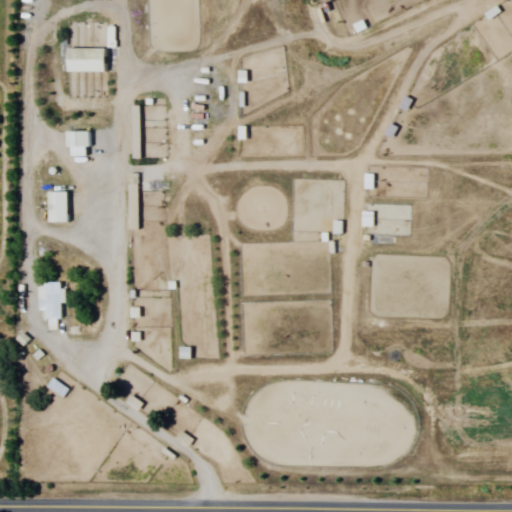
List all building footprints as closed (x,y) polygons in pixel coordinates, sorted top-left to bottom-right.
[(104,47),(63,48),(63,71),(103,70),(103,55),(106,55),(106,47),(114,47),(114,26),(104,26),(104,47)] [(130,157),(158,157),(157,105),(129,106),(130,157)] [(83,155),(83,146),(90,146),(89,130),(62,131),(63,147),(68,147),(68,156),(83,155)] [(126,229),(136,229),(136,213),(158,213),(158,191),(139,191),(139,173),(126,173),(126,229)] [(362,188),(371,189),(371,173),(362,173),(362,188)] [(46,222),(65,221),(65,191),(45,192),(46,222)] [(372,211),(360,211),(359,226),(371,226),(372,211)] [(330,233),(341,233),(341,220),(330,220),(330,233)] [(36,310),(44,310),(44,330),(57,330),(57,318),(60,318),(60,283),(36,283),(36,310)]
